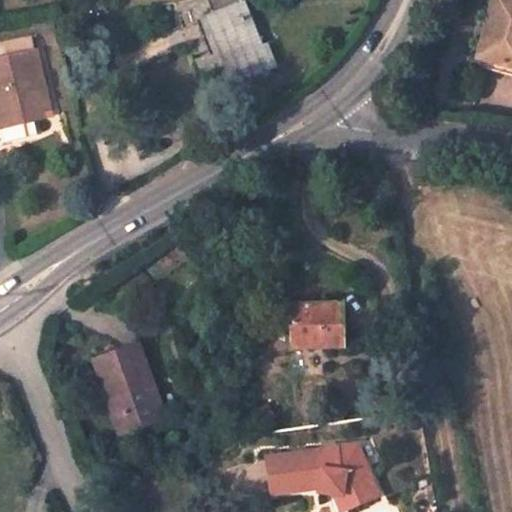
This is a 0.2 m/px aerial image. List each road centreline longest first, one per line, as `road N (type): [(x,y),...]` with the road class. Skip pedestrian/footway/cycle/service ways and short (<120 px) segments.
road 1 (tertiary): [(0,303),(345,94)]
road 2 (residential): [(0,332),(73,511)]
road 3 (unclassified): [(345,94),(400,143),(511,144)]
